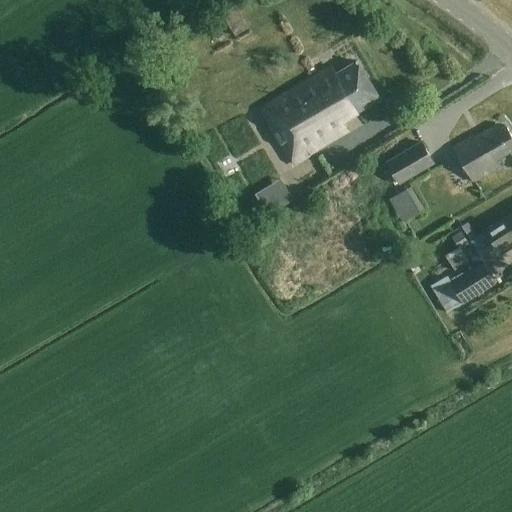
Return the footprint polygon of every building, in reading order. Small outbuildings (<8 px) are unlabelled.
[(229,27),(235,36),(247,28),(242,20),(229,27)] [(342,121),(379,99),(357,61),(335,74),(331,67),(261,109),(293,164),(309,155),(308,154),(347,130),(342,121)] [(496,160),(511,151),(511,137),(505,126),(499,129),(497,125),(474,138),(473,136),(453,148),(472,182),(499,166),(496,160)] [(399,185),(434,164),(421,141),(386,162),(399,185)] [(250,193),(256,207),(267,202),(275,218),(294,209),(285,189),(263,199),(258,189),(250,193)] [(402,220),(420,210),(409,191),(391,201),(402,220)] [(511,213),(501,220),(502,221),(487,230),(496,246),(511,236),(511,237),(511,213)] [(460,231),(451,237),(459,249),(468,244),(460,231)] [(500,248),(489,254),(496,268),(507,261),(500,248)] [(463,302),(494,284),(481,263),(451,282),(463,302)] [(511,268),(502,276),(509,285),(511,283),(511,268)]
